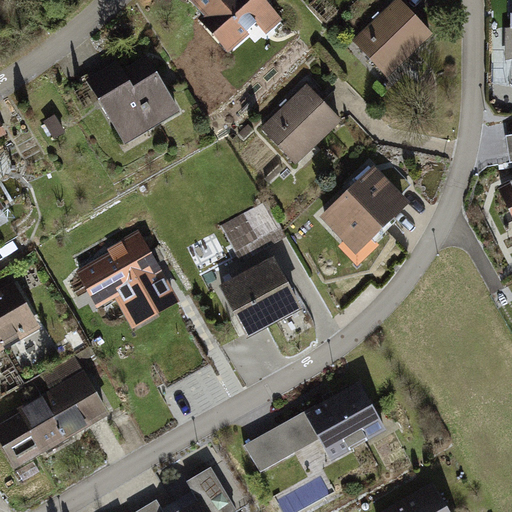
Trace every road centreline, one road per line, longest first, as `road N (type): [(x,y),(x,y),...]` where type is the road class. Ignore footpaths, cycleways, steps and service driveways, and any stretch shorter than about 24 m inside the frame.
road 1 (residential): [(54,511),(345,343),(413,274),(456,193),(475,93),(473,0)]
road 2 (residential): [(0,84),(111,0)]
